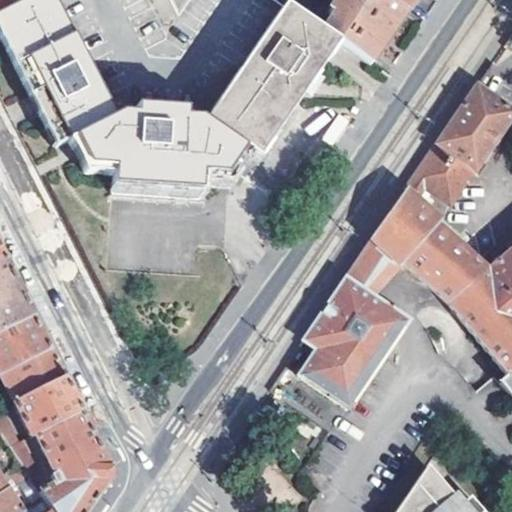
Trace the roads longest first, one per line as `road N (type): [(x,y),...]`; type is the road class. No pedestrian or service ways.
road 1 (secondary): [(468,0),(148,466)]
road 2 (secondary): [(0,179),(148,466)]
